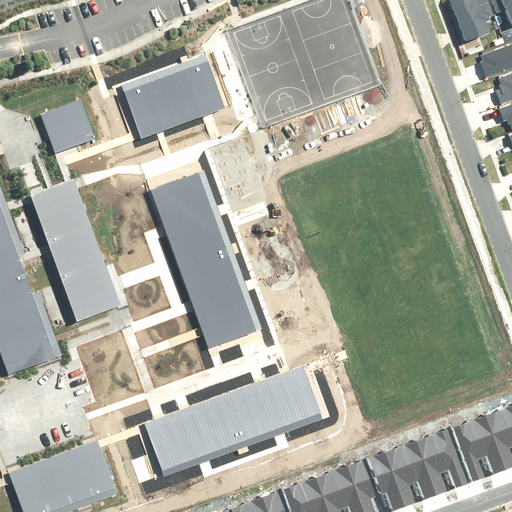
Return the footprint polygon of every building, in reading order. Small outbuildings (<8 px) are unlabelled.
[(447,0),(462,41),(488,32),(484,20),(487,18),(485,14),(489,12),(485,1),(476,5),(473,0),(447,0)] [(503,6),(510,24),(511,23),(511,0),(491,0),(494,9),(503,6)] [(480,59),(485,74),(511,64),(511,41),(480,53),(482,58),(480,59)] [(204,54),(114,86),(133,137),(223,105),(204,54)] [(511,72),(495,79),(497,84),(494,85),(500,101),(511,96),(511,72)] [(35,113),(51,155),(90,140),(74,98),(35,113)] [(511,101),(498,107),(502,119),(505,118),(507,122),(509,121),(511,127),(511,126),(511,101)] [(152,186),(210,347),(261,329),(203,168),(152,186)] [(417,189),(414,179),(397,186),(401,195),(417,189)] [(26,196),(70,322),(115,306),(71,180),(26,196)] [(401,195),(397,186),(359,201),(363,210),(401,195)] [(421,202),(416,192),(399,200),(403,210),(421,202)] [(363,210),(359,201),(338,209),(342,219),(363,210)] [(0,368),(2,374),(54,355),(0,204),(0,368)] [(338,219),(335,210),(304,221),(308,230),(338,219)] [(306,366),(146,424),(164,475),(325,417),(306,366)] [(511,405),(501,409),(511,439),(511,405)] [(485,415),(505,469),(511,466),(511,455),(509,448),(511,447),(511,439),(501,409),(485,415)] [(493,473),(505,469),(485,415),(469,421),(482,458),(487,456),(493,473)] [(452,427),(472,481),(483,477),(477,460),(482,458),(469,421),(452,427)] [(458,487),(469,483),(449,429),(433,434),(446,471),(451,470),(458,487)] [(417,440),(437,494),(447,490),(441,473),(446,471),(433,434),(417,440)] [(96,439),(6,472),(20,511),(54,511),(114,491),(96,439)] [(425,498),(437,494),(417,440),(401,446),(414,483),(419,481),(425,498)] [(385,452),(404,506),(415,502),(409,485),(414,483),(401,446),(385,452)] [(393,510),(404,506),(385,452),(368,458),(382,495),(387,493),(393,510)] [(348,465),(365,511),(377,511),(373,498),(378,496),(364,459),(348,465)] [(352,511),(365,511),(348,465),(332,471),(346,508),(351,506),(352,511)] [(316,477),(328,511),(341,511),(341,510),(346,508),(332,471),(316,477)] [(328,511),(316,477),(300,483),(310,511),(328,511)] [(283,489),(291,511),(310,511),(300,483),(283,489)] [(263,497),(268,511),(286,511),(279,491),(263,497)] [(268,511),(263,497),(247,503),(250,511),(268,511)] [(231,511),(250,511),(247,503),(231,509),(231,511)]
